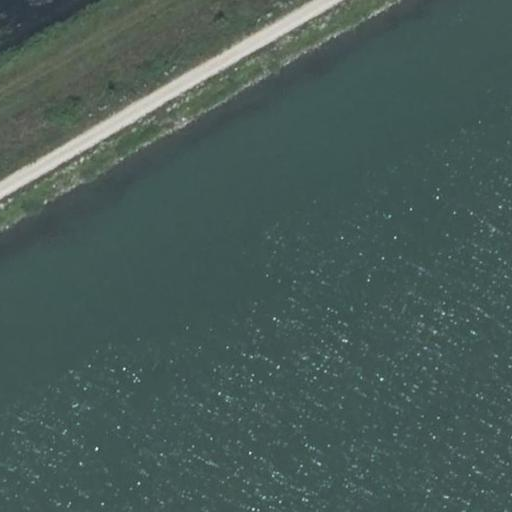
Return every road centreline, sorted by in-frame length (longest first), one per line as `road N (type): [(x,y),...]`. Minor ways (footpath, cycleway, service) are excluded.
road 1 (track): [(334,0),(0,191)]
road 2 (track): [(0,98),(167,0)]
